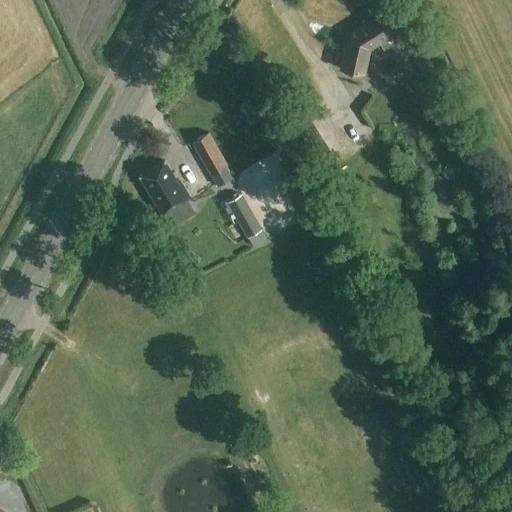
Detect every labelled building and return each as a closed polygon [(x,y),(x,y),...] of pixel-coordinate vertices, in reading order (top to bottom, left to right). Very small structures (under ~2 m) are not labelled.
[(383,11),(348,33),(340,67),(363,72),(369,48),(388,36),(407,40),(412,17),(383,11)] [(441,69),(429,41),(411,49),(424,77),(441,69)] [(346,143),(324,106),(297,123),(318,159),(346,143)] [(208,132),(192,141),(211,173),(226,164),(208,132)] [(181,153),(174,158),(194,188),(201,183),(181,153)] [(178,182),(164,160),(139,175),(162,213),(189,196),(180,181),(178,182)] [(246,164),(233,178),(247,191),(260,178),(246,164)]
